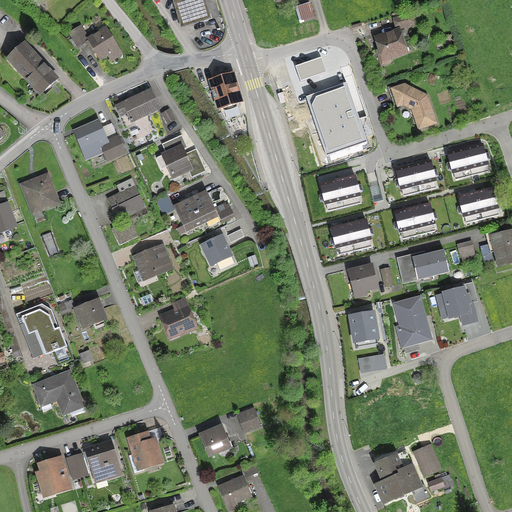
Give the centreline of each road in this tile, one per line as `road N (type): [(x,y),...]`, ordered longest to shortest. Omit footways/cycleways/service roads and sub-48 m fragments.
road 1 (secondary): [(363,511),(341,460),(310,274),(246,61)]
road 2 (residential): [(246,61),(342,39),(389,155),(497,120)]
road 3 (residential): [(46,127),(164,407)]
road 4 (residential): [(511,332),(452,353),(441,370),(487,511)]
road 5 (residential): [(13,454),(164,407)]
road 6 (residential): [(46,127),(157,67)]
